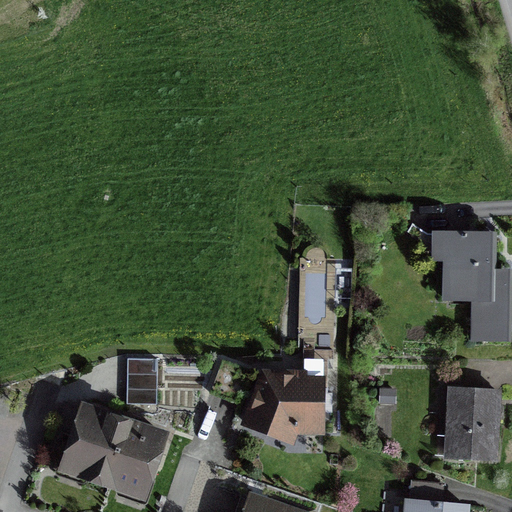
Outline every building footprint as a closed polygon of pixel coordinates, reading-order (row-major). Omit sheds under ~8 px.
[(494,279),(494,234),(443,233),(443,259),(445,259),(445,299),(474,299),(473,339),(509,340),(510,280),(494,279)] [(127,359),(127,389),(157,389),(157,359),(127,359)] [(210,393),(238,403),(251,371),(223,360),(210,393)] [(246,424),(290,440),(294,428),(321,429),(322,381),(303,381),(303,376),(265,375),(246,424)] [(495,459),(499,391),(450,388),(448,435),(455,436),(454,457),(495,459)] [(157,389),(127,389),(127,404),(157,404),(157,389)] [(86,476),(108,484),(110,478),(129,422),(85,407),(66,463),(88,471),(86,476)] [(163,434),(129,422),(110,478),(143,490),(163,434)] [(412,481),(410,501),(416,501),(414,511),(466,511),(467,506),(442,504),(444,484),(412,481)] [(290,511),(252,499),(247,511),(290,511)]
